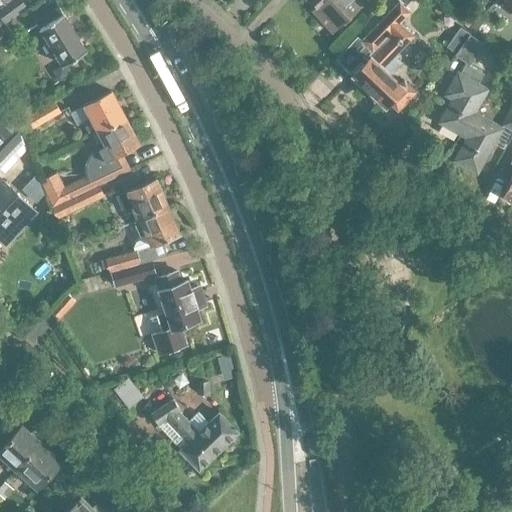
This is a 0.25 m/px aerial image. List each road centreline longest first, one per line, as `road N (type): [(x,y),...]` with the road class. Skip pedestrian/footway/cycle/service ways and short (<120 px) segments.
road 1 (residential): [(97,0),(198,181),(247,329),(268,368),(289,382)]
road 2 (residential): [(511,250),(441,208),(316,163),(260,67),(193,0)]
road 3 (primary): [(289,382),(251,244),(201,124),(129,0)]
road 4 (residential): [(158,511),(0,343)]
road 5 (primary): [(318,511),(289,382)]
road 6 (primary): [(289,382),(290,511)]
